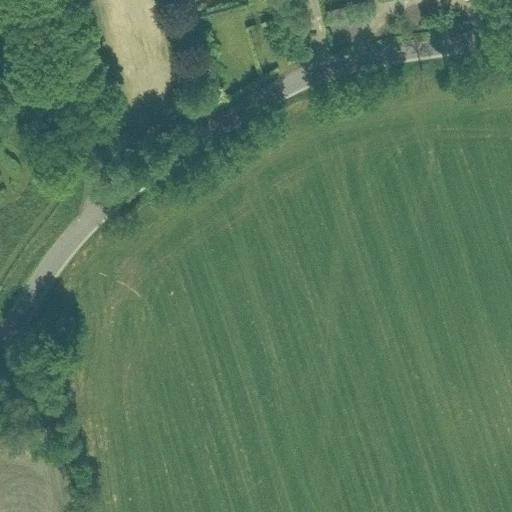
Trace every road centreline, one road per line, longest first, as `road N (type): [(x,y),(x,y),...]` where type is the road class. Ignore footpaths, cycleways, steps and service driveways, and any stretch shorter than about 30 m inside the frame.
road 1 (tertiary): [(101,204),(289,81),(364,56),(511,35)]
road 2 (unclassified): [(101,204),(48,0)]
road 3 (tertiary): [(0,346),(62,247),(101,204)]
